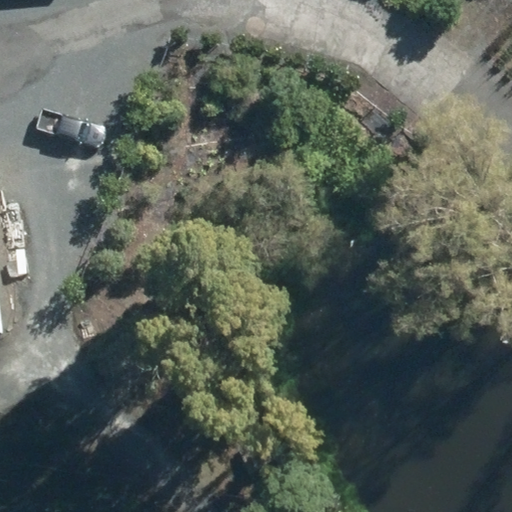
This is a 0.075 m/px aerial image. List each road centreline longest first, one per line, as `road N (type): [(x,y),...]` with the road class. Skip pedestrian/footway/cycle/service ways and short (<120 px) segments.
road 1 (unknown): [(0,39),(135,0)]
road 2 (unknown): [(403,0),(511,70)]
